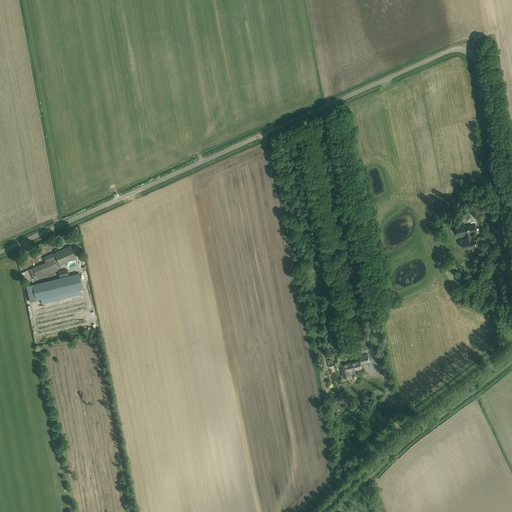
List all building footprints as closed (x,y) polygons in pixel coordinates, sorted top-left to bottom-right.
[(473,246),(474,249),(478,249),(476,240),(474,241),(474,238),(472,238),(471,234),(477,232),(475,224),(455,228),(457,236),(465,235),(466,240),(460,241),(461,246),(463,245),(463,248),(473,246)] [(29,270),(34,281),(38,280),(38,282),(44,279),(43,277),(46,276),(47,279),(51,277),(52,279),(58,276),(57,274),(58,274),(57,271),(58,271),(58,269),(61,268),(60,266),(76,258),(70,246),(54,253),(43,258),(45,263),(29,270)] [(26,286),(30,302),(82,289),(79,273),(26,286)] [(35,302),(36,305),(82,294),(81,291),(35,302)] [(35,307),(36,310),(83,299),(82,295),(35,307)] [(36,311),(37,315),(84,303),(83,300),(36,311)] [(38,316),(38,319),(85,308),(85,304),(38,316)] [(36,320),(37,324),(84,313),(83,309),(36,320)] [(37,325),(38,328),(84,317),(84,313),(37,325)] [(38,329),(38,333),(85,321),(85,318),(38,329)] [(39,334),(39,337),(86,326),(86,322),(39,334)] [(368,356),(360,358),(360,360),(340,364),(343,377),(350,375),(350,370),(362,368),(361,365),(370,363),(368,356)]
